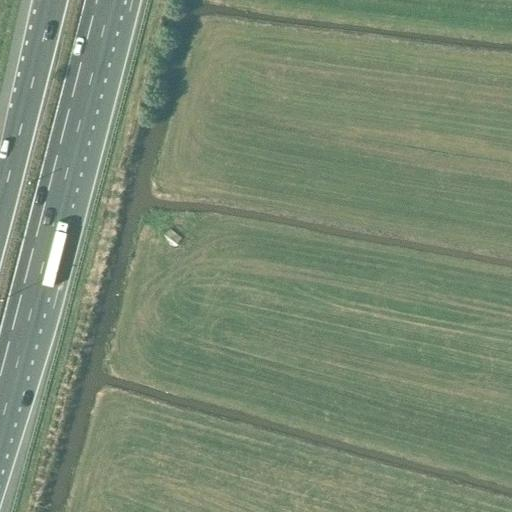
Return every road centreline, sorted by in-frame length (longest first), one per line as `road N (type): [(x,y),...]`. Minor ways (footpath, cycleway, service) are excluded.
road 1 (motorway): [(0,391),(103,0)]
road 2 (motorway): [(52,0),(0,201)]
